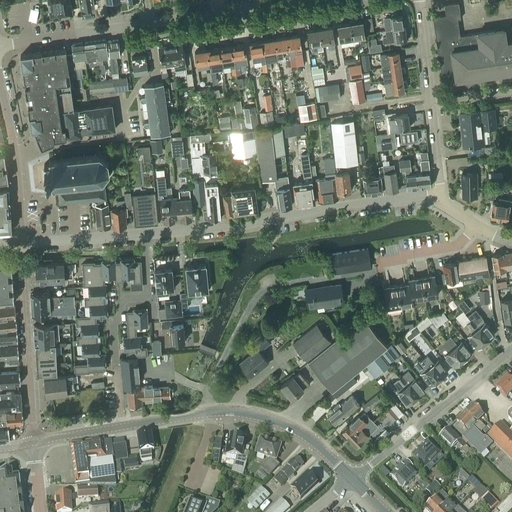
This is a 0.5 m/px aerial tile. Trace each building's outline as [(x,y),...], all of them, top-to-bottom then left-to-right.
[(71,7),(80,5),(79,0),(48,0),(51,14),(59,12),(59,14),(72,12),(71,7)] [(79,0),(80,5),(81,8),(82,8),(82,10),(89,8),(89,6),(95,6),(93,0),(79,0)] [(504,28),(477,32),(460,35),(457,18),(461,18),(458,2),(444,4),(446,14),(433,16),(442,80),(455,78),(455,80),(511,71),(511,23),(511,24),(511,26),(511,29),(511,30),(511,40),(506,42),(504,28)] [(386,29),(404,26),(402,14),(390,16),(390,17),(384,18),(386,29)] [(366,31),(373,30),(371,18),(364,19),(366,31)] [(362,21),(355,22),(354,20),(351,21),(350,23),(352,38),(357,38),(359,44),(365,43),(364,36),(365,36),(362,21)] [(340,40),(352,38),(350,23),(338,25),(340,40)] [(334,41),(332,26),(320,28),(322,43),(327,42),(328,49),(335,48),(334,41)] [(382,42),(387,42),(394,41),(406,39),(406,33),(407,33),(406,27),(405,27),(404,26),(386,29),(385,30),(385,35),(383,36),(382,38),(382,42)] [(317,44),(322,43),(320,28),(307,30),(310,45),(311,52),(318,51),(317,44)] [(302,52),(301,46),(299,34),(286,37),(288,49),(288,48),(291,66),(296,65),(295,58),(296,58),(295,53),(302,52)] [(287,67),(291,66),(288,48),(288,49),(286,37),(274,39),(277,56),(283,55),(283,56),(287,55),(288,59),(285,59),(287,67)] [(107,56),(107,54),(105,41),(105,39),(94,40),(98,65),(103,64),(102,57),(107,56)] [(121,48),(119,49),(118,39),(108,40),(108,41),(105,41),(107,54),(109,54),(111,72),(117,72),(116,55),(120,54),(121,54),(121,48)] [(277,56),(274,39),(262,40),(264,53),(266,62),(267,70),(271,69),(270,62),(272,62),(271,59),(277,58),(277,56)] [(90,66),(98,65),(94,40),(82,42),(84,57),(86,57),(86,59),(87,59),(87,61),(89,61),(90,66)] [(267,70),(266,62),(264,53),(262,40),(250,42),(252,54),(252,61),(253,62),(261,61),(261,63),(263,71),(266,70),(267,70)] [(84,57),(82,42),(72,44),(74,57),(67,58),(69,69),(86,67),(84,57)] [(186,68),(182,43),(170,45),(174,70),(186,68)] [(244,43),(231,45),(233,57),(235,65),(234,66),(235,67),(240,67),(239,65),(247,64),(246,55),(244,43)] [(369,52),(381,50),(380,43),(368,45),(369,52)] [(166,66),(173,64),(170,45),(158,47),(161,66),(162,72),(166,71),(166,66)] [(231,45),(219,47),(223,68),(230,66),(230,68),(231,75),(236,75),(235,67),(234,66),(235,65),(233,57),(231,45)] [(219,47),(206,49),(208,61),(209,61),(210,68),(211,71),(212,79),(212,82),(212,84),(213,84),(218,83),(217,78),(216,78),(215,70),(214,71),(214,69),(223,68),(219,47)] [(63,111),(74,110),(65,49),(54,51),(54,50),(42,52),(32,54),(32,53),(20,55),(22,69),(24,81),(25,81),(25,87),(26,97),(28,107),(29,117),(31,131),(34,131),(37,137),(36,137),(39,142),(41,148),(54,143),(54,140),(69,138),(67,125),(65,125),(63,111)] [(206,49),(195,51),(196,63),(198,70),(209,68),(210,68),(209,61),(208,61),(206,49)] [(382,67),(400,64),(399,60),(403,60),(402,56),(399,56),(398,51),(379,54),(382,67)] [(367,54),(361,55),(363,70),(370,69),(367,54)] [(145,55),(131,57),(134,75),(148,73),(145,55)] [(349,72),(362,70),(361,64),(348,66),(349,72)] [(404,67),(401,68),(400,64),(382,67),(384,80),(402,77),(401,72),(404,71),(404,67)] [(322,67),(311,69),(313,79),(324,77),(323,74),(322,67)] [(349,72),(350,78),(350,79),(363,78),(362,70),(349,72)] [(362,73),(364,83),(371,82),(369,71),(362,73)] [(113,78),(112,78),(113,90),(114,90),(127,88),(127,80),(126,77),(113,78)] [(384,80),(386,94),(404,91),(403,85),(407,85),(406,81),(403,81),(402,77),(384,80)] [(112,78),(100,80),(101,91),(113,90),(112,78)] [(361,79),(349,81),(352,102),(364,100),(361,79)] [(100,80),(88,81),(90,93),(101,91),(100,80)] [(142,100),(146,100),(147,110),(167,107),(166,101),(170,101),(168,87),(164,88),(163,82),(144,84),(145,94),(141,95),(140,97),(140,99),(142,100)] [(318,86),(315,87),(317,101),(320,100),(320,101),(341,98),(338,83),(318,86)] [(88,86),(82,87),(83,92),(83,98),(90,97),(90,96),(88,86)] [(194,90),(196,103),(207,101),(205,88),(194,90)] [(367,101),(382,98),(381,92),(366,94),(367,101)] [(495,112),(511,109),(511,103),(494,105),(495,112)] [(67,125),(69,138),(81,137),(81,133),(87,133),(88,132),(88,133),(94,132),(93,128),(95,128),(95,132),(115,129),(111,104),(74,110),(63,111),(65,125),(67,125)] [(306,105),(298,107),(300,120),(310,119),(309,111),(307,112),(306,105)] [(146,125),(149,125),(150,135),(170,132),(169,126),(173,126),(172,112),(167,113),(167,107),(147,110),(148,119),(145,120),(143,122),(143,124),(146,125)] [(493,108),(459,112),(461,126),(461,129),(461,130),(482,128),(488,127),(495,127),(493,108)] [(261,127),(274,125),(272,110),(259,112),(261,127)] [(245,128),(258,125),(256,112),(243,114),(245,128)] [(385,112),(373,114),(374,120),(386,118),(385,112)] [(410,127),(408,113),(395,115),(395,116),(389,117),(391,130),(397,129),(410,127)] [(276,125),(287,123),(286,115),(274,117),(276,125)] [(345,119),(331,121),(336,165),(339,164),(357,162),(356,145),(353,119),(345,119)] [(303,122),(282,125),(284,136),(305,133),(303,122)] [(260,128),(255,129),(261,181),(266,181),(275,180),(274,177),(277,177),(277,173),(287,171),(281,126),(260,128)] [(482,128),(461,130),(462,133),(463,146),(483,144),(483,143),(490,143),(488,127),(482,128)] [(254,129),(229,132),(232,157),(257,154),(254,129)] [(416,131),(401,133),(402,142),(411,141),(411,139),(417,138),(416,131)] [(210,132),(189,134),(189,135),(190,142),(191,157),(202,156),(202,154),(205,154),(204,141),(211,140),(211,134),(210,132)] [(396,148),(394,133),(394,132),(375,134),(377,150),(396,148)] [(161,138),(150,139),(151,149),(162,148),(161,138)] [(182,139),(170,140),(172,155),(184,154),(182,139)] [(363,145),(356,145),(357,162),(365,161),(364,150),(363,150),(363,145)] [(496,153),(496,147),(496,145),(482,147),(483,154),(496,153)] [(0,147),(0,188),(7,188),(6,182),(6,181),(8,181),(8,180),(8,178),(5,159),(4,153),(2,153),(1,148),(2,148),(2,147),(0,147)] [(191,157),(193,174),(196,174),(217,172),(215,155),(215,153),(205,154),(202,154),(202,156),(191,157)] [(308,153),(300,154),(304,181),(301,182),(304,203),(315,202),(312,180),(308,153)] [(45,163),(44,163),(46,185),(48,184),(51,183),(52,188),(54,188),(54,187),(57,187),(58,192),(59,201),(59,203),(90,200),(106,198),(106,197),(105,184),(103,185),(103,182),(104,181),(104,180),(109,173),(108,161),(100,154),(98,154),(96,155),(52,159),(50,159),(49,159),(49,164),(46,164),(45,163)] [(326,177),(315,179),(318,201),(337,199),(339,198),(338,192),(335,173),(333,157),(332,157),(324,158),(326,177)] [(415,173),(412,173),(410,159),(399,160),(400,170),(405,170),(405,174),(407,189),(417,188),(415,173)] [(415,173),(417,188),(431,186),(428,159),(420,160),(422,172),(415,173)] [(336,172),(335,173),(338,192),(350,190),(348,172),(348,171),(340,172),(339,164),(336,165),(336,172)] [(396,170),(383,172),(384,176),(386,192),(398,190),(396,170)] [(217,172),(196,174),(197,180),(204,180),(206,202),(219,200),(217,182),(217,172)] [(461,187),(460,187),(460,197),(472,196),(477,196),(476,173),(461,173),(461,187)] [(175,196),(172,196),(167,197),(165,175),(156,176),(158,198),(161,198),(162,218),(164,217),(164,219),(174,218),(174,217),(177,216),(175,196)] [(277,177),(274,177),(275,180),(276,189),(277,196),(276,196),(277,206),(279,206),(279,207),(292,205),(289,186),(288,178),(288,175),(277,177)] [(382,192),(380,177),(380,176),(363,178),(364,188),(361,188),(361,190),(360,191),(360,195),(382,192)] [(197,180),(193,181),(195,203),(202,202),(206,202),(204,180),(197,180)] [(301,182),(293,183),(296,205),(304,203),(301,182)] [(257,210),(254,186),(254,185),(231,188),(235,213),(257,210)] [(7,188),(0,188),(0,231),(1,232),(3,232),(11,232),(11,223),(10,212),(10,202),(9,187),(7,188)] [(231,188),(230,187),(225,187),(226,193),(222,193),(225,215),(226,215),(227,216),(233,216),(233,213),(235,213),(231,188)] [(192,215),(190,190),(190,189),(178,190),(179,196),(175,196),(177,216),(181,216),(181,217),(191,217),(191,215),(192,215)] [(113,227),(126,226),(125,214),(127,214),(126,208),(131,208),(129,192),(125,192),(125,199),(117,200),(117,208),(111,209),(113,227)] [(155,192),(132,194),(134,226),(135,226),(144,225),(145,225),(155,224),(154,207),(156,206),(155,192)] [(106,198),(90,200),(90,203),(91,208),(95,208),(97,228),(110,227),(108,203),(107,201),(106,198)] [(206,202),(202,202),(203,209),(202,209),(203,219),(221,217),(219,200),(206,202)] [(507,220),(510,204),(492,202),(490,217),(507,220)] [(370,267),(367,248),(332,253),(335,272),(370,267)] [(505,269),(511,267),(511,256),(511,252),(491,255),(494,271),(499,270),(500,276),(507,275),(505,269)] [(462,277),(489,273),(486,256),(457,260),(457,262),(443,265),(444,272),(442,272),(444,281),(445,280),(446,284),(463,281),(462,277)] [(0,302),(5,302),(14,301),(13,280),(11,259),(10,260),(0,260),(0,302)] [(134,259),(121,259),(121,262),(122,278),(133,277),(134,283),(142,282),(140,261),(134,262),(134,259)] [(36,263),(37,281),(64,280),(64,278),(73,277),(72,260),(62,260),(63,262),(41,263),(36,263)] [(115,260),(102,260),(102,263),(103,279),(114,278),(115,282),(119,281),(122,281),(122,278),(121,262),(118,262),(115,262),(115,260)] [(94,262),(82,263),(84,286),(88,286),(95,285),(94,264),(94,262)] [(95,285),(88,286),(89,292),(89,298),(104,297),(104,298),(107,297),(106,291),(106,284),(104,284),(103,279),(102,263),(94,264),(95,285)] [(203,292),(203,291),(208,290),(205,266),(205,265),(186,267),(186,268),(188,292),(193,292),(193,293),(195,296),(199,297),(202,295),(203,292)] [(169,294),(168,291),(168,289),(174,289),(172,269),(154,270),(154,271),(157,295),(169,294)] [(429,276),(421,277),(425,299),(438,297),(436,284),(434,275),(429,276)] [(414,278),(408,279),(409,283),(410,283),(413,302),(413,301),(425,299),(421,277),(414,278)] [(343,301),(340,283),(305,289),(308,307),(317,305),(318,311),(344,306),(343,301)] [(404,284),(397,285),(401,308),(413,306),(414,305),(413,301),(413,302),(410,283),(409,283),(404,284)] [(390,286),(384,287),(388,310),(401,308),(397,285),(390,286)] [(479,291),(480,303),(489,302),(488,290),(479,291)] [(49,291),(31,292),(31,301),(60,300),(60,295),(49,296),(49,291)] [(68,295),(60,295),(60,300),(62,300),(63,311),(63,314),(76,313),(75,305),(74,305),(74,295),(69,295),(68,295)] [(89,298),(85,298),(85,306),(89,306),(90,311),(90,317),(96,317),(108,316),(108,315),(108,310),(107,303),(105,303),(104,298),(104,297),(89,298)] [(511,297),(501,299),(504,321),(507,324),(511,320),(511,318),(511,317),(511,297)] [(165,308),(182,307),(181,299),(164,301),(165,308)] [(60,300),(31,301),(32,315),(33,315),(43,314),(43,316),(50,316),(50,315),(56,314),(56,311),(63,311),(62,300),(60,300)] [(0,319),(15,317),(14,306),(6,306),(0,306),(0,319)] [(159,317),(182,315),(181,307),(182,307),(165,308),(158,309),(159,317)] [(128,332),(136,332),(135,327),(147,326),(146,308),(133,309),(133,312),(127,312),(128,332)] [(486,341),(467,316),(463,311),(455,317),(463,326),(466,324),(471,329),(469,330),(471,333),(468,336),(477,348),(486,341)] [(483,319),(479,313),(477,315),(473,311),(467,316),(486,341),(494,334),(485,322),(482,324),(480,322),(483,319)] [(448,317),(444,313),(443,312),(440,312),(427,315),(426,315),(432,322),(436,327),(448,317)] [(420,331),(432,322),(426,315),(415,325),(420,331)] [(0,330),(16,329),(15,317),(0,319),(0,330)] [(90,317),(76,318),(76,326),(81,325),(81,331),(81,337),(97,336),(99,336),(99,330),(98,323),(96,323),(96,317),(90,317)] [(387,347),(387,346),(365,319),(339,340),(337,337),(308,361),(332,391),(347,378),(380,351),(381,352),(387,347)] [(185,341),(183,324),(172,325),(172,321),(161,322),(162,330),(170,330),(171,342),(185,341)] [(63,323),(33,325),(34,335),(55,334),(59,333),(58,326),(60,326),(64,326),(63,323)] [(307,359),(330,341),(316,323),(293,342),(307,359)] [(420,332),(420,331),(415,325),(403,334),(409,341),(420,332)] [(16,329),(0,330),(0,342),(7,342),(17,341),(16,329)] [(333,330),(329,333),(333,338),(337,334),(333,330)] [(137,356),(147,355),(147,347),(142,347),(141,336),(136,337),(136,332),(128,332),(128,337),(123,337),(124,350),(127,350),(127,357),(137,356)] [(260,351),(270,342),(262,332),(251,341),(257,348),(240,363),(251,376),(268,362),(260,351)] [(55,334),(34,335),(34,345),(35,346),(36,346),(36,345),(55,344),(56,345),(61,345),(61,342),(61,341),(55,342),(55,334)] [(77,339),(73,339),(73,345),(78,345),(82,344),(82,356),(87,356),(87,355),(100,355),(100,354),(100,341),(97,342),(97,336),(81,337),(77,337),(77,339)] [(446,339),(462,360),(471,353),(461,341),(457,344),(450,336),(446,339)] [(393,343),(401,354),(407,349),(399,339),(393,343)] [(454,367),(462,360),(446,339),(437,346),(454,367)] [(161,354),(160,343),(160,340),(152,341),(152,354),(161,354)] [(0,358),(8,357),(9,363),(19,362),(17,344),(7,345),(7,342),(0,342),(0,358)] [(55,344),(36,345),(36,346),(36,355),(56,354),(56,345),(55,344)] [(389,362),(399,354),(391,344),(387,346),(387,347),(381,352),(389,362)] [(56,354),(36,355),(37,364),(56,363),(57,365),(62,364),(62,361),(56,361),(56,354)] [(88,365),(74,365),(75,373),(89,372),(89,371),(105,370),(104,367),(106,367),(105,354),(100,354),(100,355),(87,355),(87,356),(88,365)] [(375,372),(386,363),(379,354),(368,363),(364,365),(371,373),(374,371),(375,372)] [(142,399),(140,387),(137,356),(127,357),(120,358),(123,389),(126,389),(127,392),(123,393),(124,406),(128,406),(128,407),(142,405),(142,399)] [(423,358),(439,379),(448,372),(438,360),(434,363),(432,360),(430,361),(426,356),(423,358)] [(430,386),(439,379),(423,358),(420,361),(417,360),(413,362),(414,365),(421,373),(430,386)] [(56,363),(37,364),(37,365),(37,375),(38,375),(38,374),(57,373),(57,365),(56,363)] [(400,377),(399,377),(416,397),(424,390),(415,378),(408,370),(403,374),(400,377)] [(19,371),(0,372),(0,384),(18,383),(19,383),(19,371)] [(291,398),(299,391),(303,388),(303,389),(310,384),(299,371),(294,376),(293,375),(281,385),(291,398)] [(75,391),(73,374),(72,374),(44,377),(46,396),(75,391)] [(399,377),(396,380),(400,386),(399,386),(401,389),(400,390),(397,392),(407,404),(416,397),(399,377)] [(347,378),(332,391),(337,397),(352,384),(347,378)] [(511,383),(506,378),(495,388),(506,399),(511,392),(511,383)] [(140,387),(142,399),(145,399),(145,402),(152,401),(152,399),(170,397),(170,396),(173,394),(173,389),(169,388),(169,386),(153,388),(153,385),(140,387)] [(0,409),(21,407),(20,391),(18,392),(5,393),(6,398),(0,399),(0,398),(0,409)] [(366,412),(381,399),(377,394),(362,407),(366,412)] [(327,415),(334,424),(359,404),(352,395),(340,405),(339,403),(333,407),(335,409),(327,415)] [(489,425),(485,428),(478,421),(483,416),(472,405),(464,413),(482,432),(482,431),(485,434),(492,428),(489,425)] [(393,420),(398,416),(390,406),(385,410),(393,420)] [(21,410),(6,412),(7,424),(22,423),(21,410)] [(0,440),(9,439),(7,424),(6,412),(6,411),(0,412),(1,420),(0,419),(0,440)] [(362,426),(370,418),(364,412),(359,417),(356,417),(342,431),(349,439),(362,426)] [(479,435),(482,432),(464,413),(456,421),(467,432),(461,437),(463,439),(468,444),(480,456),(493,443),(487,437),(486,438),(482,438),(479,435)] [(357,446),(368,435),(365,432),(369,428),(370,429),(376,424),(370,418),(362,426),(349,439),(357,446)] [(487,437),(493,443),(511,461),(511,428),(509,431),(501,423),(487,437)] [(386,429),(380,435),(384,439),(390,433),(386,429)] [(448,429),(439,438),(450,449),(457,443),(462,448),(461,450),(466,455),(470,451),(465,446),(466,445),(461,440),(460,439),(459,440),(448,429)] [(152,459),(150,450),(154,450),(151,433),(137,435),(137,436),(140,458),(141,461),(145,460),(152,459)] [(228,442),(226,455),(226,460),(235,462),(232,473),(243,477),(246,465),(249,453),(242,451),(245,437),(231,435),(230,442),(228,442)] [(280,466),(279,465),(275,461),(275,460),(281,445),(260,438),(255,454),(270,458),(269,460),(261,469),(269,476),(280,466)] [(214,439),(212,451),(220,452),(221,440),(214,439)] [(113,458),(112,449),(111,440),(104,441),(104,440),(83,443),(86,463),(73,466),(75,486),(77,486),(77,489),(90,488),(89,486),(116,486),(112,458),(113,458)] [(429,471),(436,465),(443,458),(439,455),(440,454),(428,440),(412,456),(424,469),(425,468),(429,471)] [(70,445),(73,466),(86,463),(83,443),(70,445)] [(113,452),(115,462),(127,460),(125,450),(113,452)] [(285,468),(274,479),(281,486),(288,479),(289,481),(294,476),(293,475),(303,464),(296,457),(290,464),(288,462),(284,467),(285,468)] [(452,458),(446,463),(456,472),(461,467),(452,458)] [(405,462),(390,476),(397,484),(403,489),(418,475),(413,470),(416,467),(409,460),(407,463),(405,462)] [(450,469),(446,473),(451,478),(455,474),(450,469)] [(466,482),(471,477),(472,477),(463,469),(458,474),(466,482)] [(0,492),(21,490),(19,476),(13,477),(12,471),(0,472),(0,492)] [(298,483),(290,490),(300,500),(307,493),(316,484),(307,475),(298,483)] [(476,489),(479,485),(480,485),(475,480),(471,484),(476,489)] [(434,481),(430,486),(436,492),(440,488),(434,481)] [(480,500),(487,493),(479,485),(476,489),(472,492),(480,500)] [(430,486),(425,490),(431,496),(436,492),(430,486)] [(97,488),(90,488),(77,489),(78,498),(98,497),(97,488)] [(248,501),(256,510),(269,497),(259,488),(248,501)] [(0,511),(23,511),(23,509),(21,490),(0,492),(0,511)] [(73,495),(70,496),(70,493),(56,495),(56,511),(67,511),(72,511),(71,501),(74,501),(73,495)] [(492,511),(498,504),(487,494),(480,500),(492,511)] [(437,511),(449,500),(446,497),(439,504),(435,499),(424,510),(425,511),(437,511)] [(281,499),(267,511),(284,511),(289,508),(281,499)] [(219,505),(207,500),(205,506),(190,500),(185,511),(215,511),(217,511),(219,505)] [(453,511),(457,508),(449,500),(437,511),(453,511)] [(120,511),(119,502),(89,505),(89,511),(120,511)]
